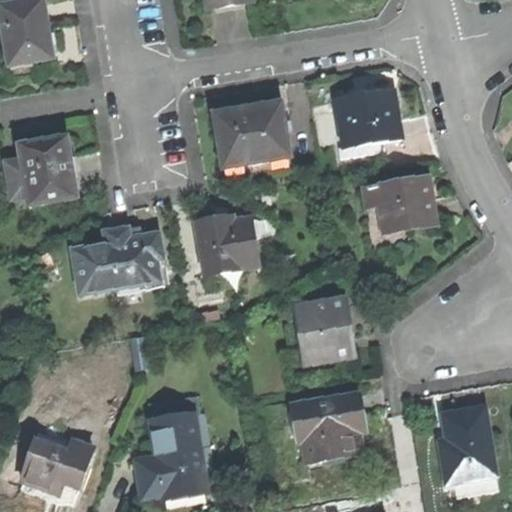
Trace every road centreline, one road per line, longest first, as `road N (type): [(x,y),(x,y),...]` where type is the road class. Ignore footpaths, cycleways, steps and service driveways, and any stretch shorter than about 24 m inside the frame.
road 1 (residential): [(439,31),(133,79)]
road 2 (residential): [(511,230),(465,147),(439,31)]
